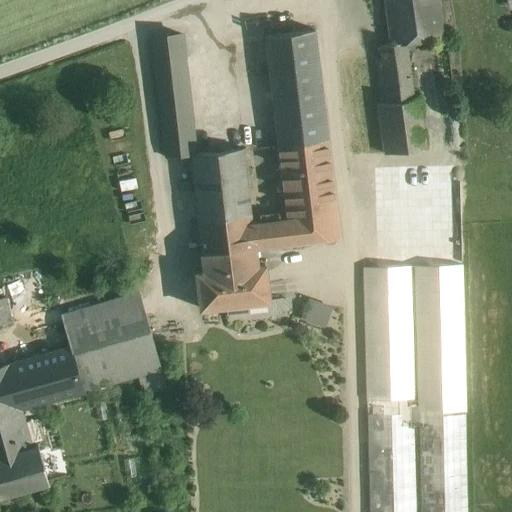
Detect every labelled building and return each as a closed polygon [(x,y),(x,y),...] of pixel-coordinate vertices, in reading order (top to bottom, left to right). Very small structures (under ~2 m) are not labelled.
[(437,0),(384,0),(390,44),(406,43),(443,38),(437,0)] [(180,27),(151,39),(154,61),(184,58),(180,27)] [(316,29),(266,35),(281,163),(331,158),(316,29)] [(390,44),(380,45),(387,103),(413,100),(406,43),(390,44)] [(184,58),(154,61),(161,116),(191,113),(184,58)] [(376,60),(339,65),(355,198),(393,194),(388,153),(385,154),(378,104),(382,103),(376,60)] [(413,100),(387,103),(382,103),(378,104),(385,154),(388,153),(425,149),(418,99),(413,100)] [(191,113),(161,116),(162,128),(182,126),(193,124),(191,113)] [(182,126),(162,128),(166,158),(186,156),(182,126)] [(243,149),(191,155),(203,253),(255,247),(252,225),(243,149)] [(331,158),(281,163),(288,221),(252,225),(255,247),(340,237),(331,158)] [(460,216),(419,217),(420,253),(461,253),(460,216)] [(255,247),(203,253),(205,270),(257,264),(255,247)] [(410,254),(362,255),(368,511),(416,511),(414,421),(418,421),(420,511),(467,511),(461,253),(420,253),(414,254),(418,415),(414,415),(410,254)] [(205,270),(196,272),(200,309),(269,300),(265,264),(257,264),(205,270)] [(139,291),(61,314),(70,346),(84,391),(138,376),(143,393),(165,387),(160,369),(161,369),(139,291)] [(326,327),(335,304),(309,295),(301,318),(326,327)] [(5,298),(0,299),(0,324),(12,321),(5,298)] [(61,312),(29,321),(40,354),(70,346),(61,314),(61,312)] [(40,354),(9,363),(21,409),(84,391),(70,346),(40,354)] [(9,363),(0,365),(0,440),(4,454),(32,446),(21,409),(9,363)] [(0,454),(0,496),(48,482),(37,444),(32,446),(4,454),(0,454)]
